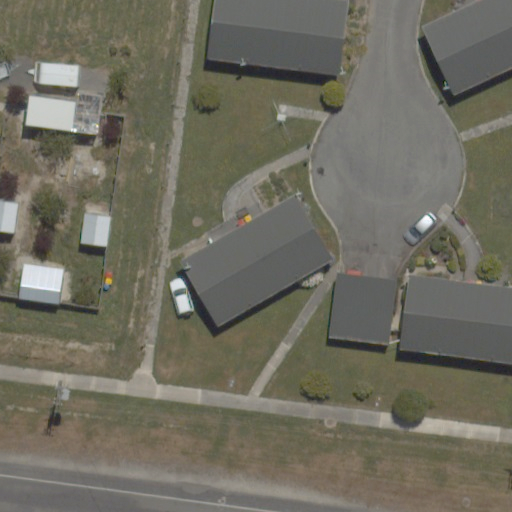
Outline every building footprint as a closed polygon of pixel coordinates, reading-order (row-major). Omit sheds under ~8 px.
[(355,0),(212,0),(205,55),(345,74),(355,0)] [(511,73),(511,0),(475,0),(430,22),(466,96),(511,73)] [(336,257),(298,191),(187,255),(225,321),(336,257)] [(403,272),(339,266),(332,340),(396,346),(403,272)] [(511,279),(414,268),(405,346),(511,358),(511,279)]
